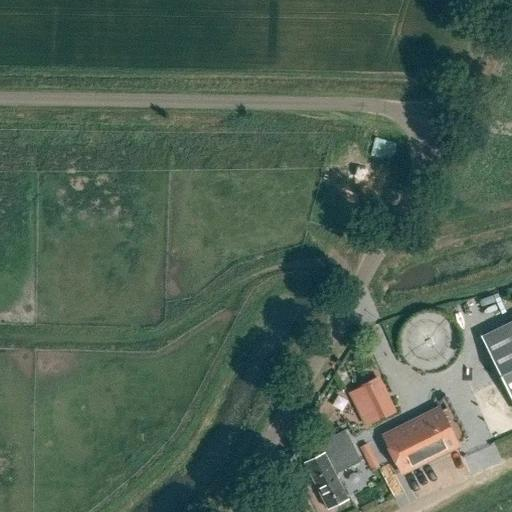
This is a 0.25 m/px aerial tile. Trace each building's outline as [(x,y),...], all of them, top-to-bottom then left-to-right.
[(511,321),(482,337),(511,398),(511,321)] [(364,394),(375,414),(389,407),(373,375),(355,384),(361,395),(364,394)] [(459,444),(467,440),(461,427),(452,432),(447,422),(456,418),(446,397),(442,400),(445,408),(441,410),(384,438),(401,473),(458,445),(457,444),(459,444)] [(305,463),(328,509),(349,499),(337,473),(361,461),(346,431),(315,447),(320,456),(305,463)] [(291,464),(298,457),(292,452),(281,464),(286,468),(290,463),(291,464)]
